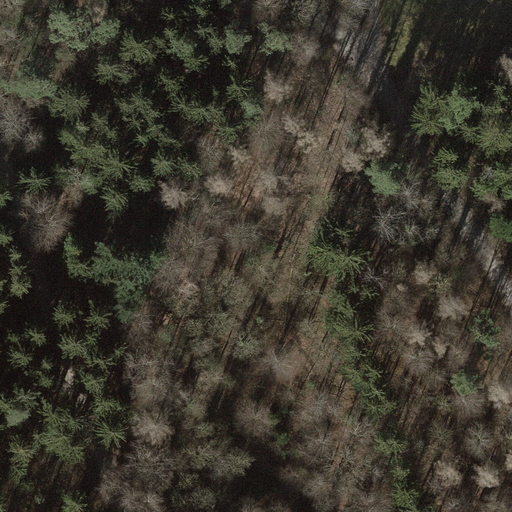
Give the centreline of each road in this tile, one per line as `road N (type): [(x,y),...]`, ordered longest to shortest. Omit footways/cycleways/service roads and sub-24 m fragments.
road 1 (track): [(0,155),(40,313),(126,511)]
road 2 (track): [(302,0),(427,144),(511,298)]
